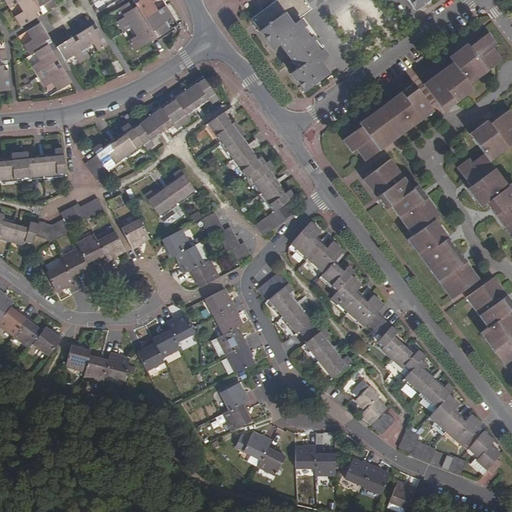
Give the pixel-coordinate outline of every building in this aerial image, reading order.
[(4,0),(9,8),(18,3),(23,11),(15,17),(21,27),(39,16),(36,13),(41,10),(39,7),(44,4),(48,11),(56,5),(53,0),(4,0)] [(112,0),(114,3),(118,0),(132,0),(134,3),(131,6),(128,2),(119,8),(124,17),(116,22),(123,33),(131,28),(136,36),(128,41),(134,51),(178,24),(166,6),(159,11),(153,2),(156,0),(112,0)] [(159,11),(166,6),(162,0),(156,0),(153,2),(159,11)] [(301,18),(286,0),(276,0),(251,19),(273,49),(281,44),(298,68),(291,73),(304,92),(329,74),(321,62),(328,56),(301,18)] [(312,9),(305,0),(286,0),(301,18),(312,9)] [(305,0),(312,9),(324,0),(305,0)] [(405,0),(413,9),(424,0),(405,0)] [(53,83),(58,91),(72,83),(62,67),(57,70),(53,63),(57,60),(46,41),(50,39),(40,23),(27,31),(32,40),(24,45),(30,55),(35,53),(40,61),(32,66),(45,88),(53,83)] [(95,30),(91,26),(77,36),(79,40),(75,42),(73,38),(58,47),(66,61),(74,56),(79,64),(90,57),(85,49),(93,44),(98,52),(109,45),(98,28),(95,30)] [(470,83),(502,60),(493,48),(497,44),(488,32),(469,46),(466,42),(448,56),(452,61),(422,83),(443,112),(474,89),(470,83)] [(0,91),(11,90),(8,70),(4,70),(3,65),(1,65),(1,60),(7,59),(6,49),(0,49),(0,91)] [(93,150),(97,155),(85,163),(97,180),(109,171),(107,170),(143,144),(147,150),(154,145),(150,140),(173,124),(176,129),(189,119),(186,115),(208,99),(211,103),(218,98),(205,79),(133,130),(129,124),(122,129),(126,134),(103,150),(100,145),(93,150)] [(356,149),(364,161),(433,110),(412,83),(358,122),(361,126),(342,140),(351,152),(356,149)] [(511,113),(509,109),(490,122),(488,119),(469,133),(484,153),(472,162),(468,157),(456,167),(470,186),(467,188),(480,206),(486,202),(511,237),(511,182),(508,185),(490,161),(511,144),(511,113)] [(248,175),(274,211),(284,204),(294,197),(289,189),(284,193),(268,172),(272,168),(267,162),(265,163),(260,157),(256,160),(238,135),(243,132),(233,119),(229,122),(222,113),(208,123),(246,177),(248,175)] [(0,179),(66,173),(64,149),(56,149),(56,156),(28,159),(27,152),(12,153),(13,161),(0,161),(0,179)] [(410,186),(391,158),(363,179),(384,209),(390,205),(412,235),(406,239),(450,299),(479,278),(434,218),(440,214),(416,182),(410,186)] [(145,195),(159,215),(195,189),(181,169),(174,174),(178,180),(155,196),(151,191),(145,195)] [(108,201),(114,212),(125,205),(120,195),(108,201)] [(87,221),(104,211),(98,198),(81,207),(79,204),(61,213),(65,220),(52,225),(39,222),(38,224),(31,222),(29,229),(3,221),(4,215),(0,213),(0,238),(24,245),(26,241),(34,243),(35,237),(48,240),(50,242),(52,241),(70,232),(67,226),(85,217),(87,221)] [(284,204),(274,211),(255,225),(263,236),(286,219),(285,218),(291,213),(284,204)] [(166,226),(183,217),(178,207),(160,216),(166,226)] [(198,211),(189,215),(193,223),(201,219),(198,211)] [(231,249),(237,261),(250,254),(244,242),(240,244),(231,227),(224,230),(215,213),(201,220),(210,238),(217,234),(226,252),(231,249)] [(139,219),(121,228),(132,249),(141,244),(140,243),(149,238),(139,219)] [(322,231),(311,221),(291,244),(324,272),(321,276),(338,291),(332,297),(365,327),(368,324),(383,337),(380,341),(385,345),(382,349),(402,368),(405,365),(411,371),(405,378),(438,407),(430,416),(462,445),(464,443),(480,457),(476,460),(487,470),(492,474),(502,463),(497,458),(501,454),(491,445),(495,441),(484,431),(479,436),(474,432),(482,424),(471,414),(465,421),(454,411),(460,404),(449,395),(453,389),(447,384),(444,388),(423,370),(426,366),(421,361),(425,356),(418,350),(414,354),(394,336),(398,332),(377,313),(384,305),(373,295),(366,302),(355,292),(362,285),(351,275),(354,272),(348,266),(343,271),(333,262),(344,251),(333,241),(327,248),(315,238),(322,231)] [(183,230),(163,239),(167,248),(165,250),(169,258),(176,255),(192,247),(183,230)] [(116,255),(125,251),(115,231),(97,240),(105,256),(108,262),(117,257),(116,255)] [(79,248),(86,263),(95,258),(96,260),(105,256),(97,240),(94,235),(76,244),(79,248)] [(183,274),(189,271),(205,263),(196,245),(192,247),(176,255),(180,264),(179,265),(183,274)] [(79,271),(88,267),(86,263),(79,248),(61,258),(64,264),(71,278),(80,273),(79,271)] [(200,287),(220,277),(211,260),(205,263),(189,271),(193,280),(196,279),(200,287)] [(56,292),(64,287),(66,290),(75,285),(71,278),(64,264),(46,273),(56,292)] [(293,290),(279,273),(258,290),(266,301),(269,299),(296,333),(299,331),(308,341),(305,344),(332,378),(351,363),(346,357),(341,360),(324,339),(328,335),(323,329),(319,332),(311,322),(315,318),(310,312),(305,315),(288,294),(293,290)] [(511,308),(511,302),(493,277),(465,297),(487,327),(480,332),(503,365),(511,358),(511,317),(508,312),(511,308)] [(7,294),(0,289),(0,317),(1,319),(10,306),(13,302),(5,296),(7,294)] [(224,289),(205,299),(214,316),(236,306),(231,297),(229,298),(224,289)] [(0,319),(0,325),(13,336),(28,316),(20,311),(19,313),(10,306),(1,319),(0,319)] [(214,316),(224,334),(237,327),(243,324),(238,316),(240,315),(236,306),(214,316)] [(165,321),(168,327),(176,343),(195,333),(192,328),(185,314),(175,319),(174,317),(165,321)] [(13,336),(29,348),(33,342),(42,330),(35,324),(36,322),(28,316),(13,336)] [(33,342),(49,354),(63,336),(55,330),(54,332),(46,326),(42,330),(33,342)] [(152,338),(154,342),(162,358),(180,349),(176,343),(168,327),(159,331),(161,334),(152,338)] [(224,334),(217,337),(226,355),(249,344),(244,335),(241,336),(237,327),(224,334)] [(144,345),(135,350),(146,371),(164,362),(162,358),(154,342),(145,347),(144,345)] [(82,345),(72,343),(66,366),(85,371),(89,355),(90,350),(81,348),(82,345)] [(249,344),(226,355),(235,373),(245,369),(256,363),(251,354),(253,353),(249,344)] [(120,354),(110,352),(109,357),(104,374),(125,380),(130,360),(119,357),(120,354)] [(99,357),(89,355),(85,371),(83,376),(102,381),(104,374),(109,357),(99,355),(99,357)] [(350,390),(358,397),(369,386),(361,379),(350,390)] [(245,402),(250,399),(246,390),(244,392),(239,383),(220,392),(229,410),(245,402)] [(369,386),(358,397),(355,400),(365,410),(361,415),(382,435),(396,420),(385,410),(387,409),(377,399),(380,395),(370,385),(369,386)] [(229,410),(223,413),(232,431),(251,421),(247,412),(249,411),(245,402),(229,410)] [(420,435),(407,429),(398,448),(430,462),(436,449),(418,440),(420,435)] [(268,445),(271,439),(263,434),(261,436),(253,432),(250,438),(243,433),(236,446),(261,459),(268,445)] [(305,448),(295,448),(295,468),(316,467),(315,451),(315,444),(305,444),(305,448)] [(277,449),(268,445),(261,459),(257,466),(276,475),(286,456),(276,451),(277,449)] [(336,475),(335,453),(325,453),(325,451),(315,451),(316,467),(316,475),(336,475)] [(439,466),(461,475),(466,461),(444,452),(439,466)] [(363,486),(372,464),(362,460),(361,462),(353,459),(345,478),(363,486)] [(483,474),(487,470),(476,460),(472,465),(483,474)] [(381,467),(372,464),(363,486),(381,493),(389,473),(380,470),(381,467)] [(407,509),(416,487),(407,483),(407,485),(398,482),(389,502),(407,509)]
